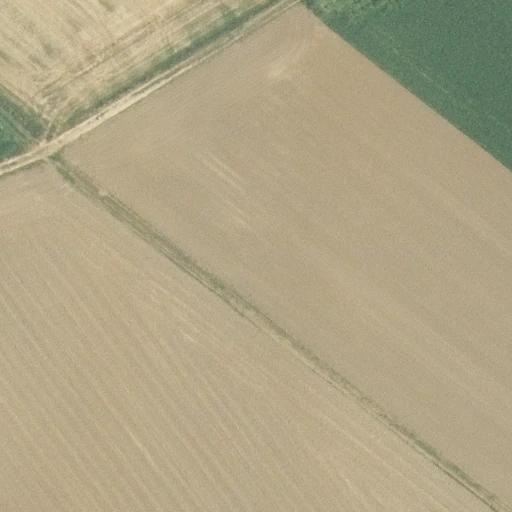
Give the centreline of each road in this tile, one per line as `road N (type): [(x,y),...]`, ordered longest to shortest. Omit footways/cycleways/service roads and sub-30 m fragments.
road 1 (track): [(497,511),(0,112)]
road 2 (track): [(0,190),(61,164),(331,0)]
